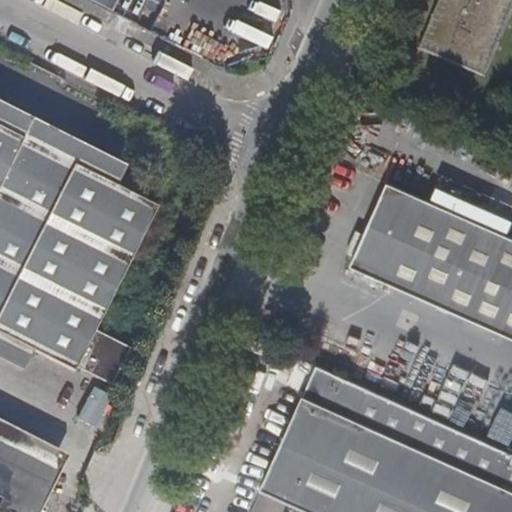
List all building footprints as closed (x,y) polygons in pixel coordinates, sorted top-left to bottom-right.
[(244,8),(246,0),(162,0),(157,17),(225,39),(228,29),(256,38),(263,14),(244,8)] [(484,76),(511,9),(511,0),(438,0),(418,49),(484,76)] [(368,89),(376,92),(380,84),(372,80),(368,89)] [(0,177),(20,138),(0,128),(0,177)] [(20,138),(0,177),(0,300),(69,163),(20,138)] [(153,206),(69,163),(0,300),(0,335),(35,354),(69,371),(72,367),(107,384),(124,349),(90,332),(153,206)] [(511,234),(390,181),(367,232),(356,257),(353,263),(511,334),(511,234)] [(356,257),(367,232),(358,228),(347,253),(356,257)] [(278,348),(286,331),(267,323),(260,340),(278,348)] [(35,354),(0,335),(0,358),(26,372),(35,354)] [(511,451),(318,365),(317,367),(511,453),(511,451)] [(511,487),(511,453),(317,367),(305,394),(511,487)] [(264,489),(315,511),(511,511),(511,487),(305,394),(264,489)] [(62,453),(0,421),(0,465),(44,489),(62,453)] [(0,511),(32,511),(44,489),(0,465),(0,511)]
